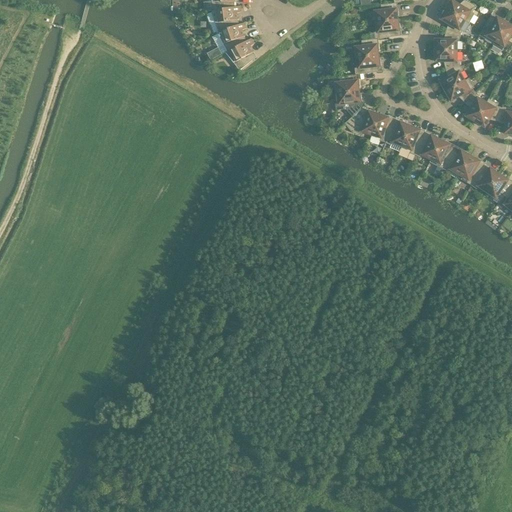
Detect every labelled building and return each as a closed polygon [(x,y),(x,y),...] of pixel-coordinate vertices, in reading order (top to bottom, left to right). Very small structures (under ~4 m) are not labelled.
[(211,0),(213,11),(234,8),(233,3),(234,2),(234,0),(211,0)] [(465,21),(469,24),(474,14),(472,13),(476,7),(464,0),(464,1),(459,5),(452,1),(450,3),(444,9),(465,21)] [(398,16),(397,3),(394,4),(381,5),(382,11),(375,12),(376,23),(397,20),(397,16),(398,16)] [(240,7),(234,8),(213,11),(206,12),(212,12),(219,32),(238,25),(237,21),(238,20),(237,13),(241,13),(240,7)] [(460,30),(465,21),(444,9),(442,17),(441,20),(448,24),(446,32),(460,36),(462,31),(460,30)] [(496,19),(491,16),(484,28),(479,36),(484,39),(486,36),(495,41),(506,23),(497,18),(496,19)] [(375,39),(378,39),(401,36),(399,24),(398,24),(397,20),(376,23),(378,32),(374,33),(375,39)] [(217,33),(227,52),(246,42),(243,38),(244,37),(242,30),(246,29),(244,23),(238,25),(219,32),(212,34),(212,35),(217,33)] [(509,50),(511,45),(511,26),(506,23),(495,41),(493,46),(502,51),(504,47),(509,50)] [(460,36),(446,32),(444,41),(435,40),(435,43),(433,51),(456,51),(456,41),(459,41),(460,36)] [(251,39),(246,42),(227,52),(221,55),(221,56),(226,53),(240,71),(256,58),(253,53),(250,46),(254,44),(251,39)] [(378,39),(375,39),(361,41),(362,47),(356,48),(357,58),(378,56),(377,52),(379,52),(378,39)] [(446,70),(460,66),(459,61),(456,61),(456,51),(433,51),(435,59),(435,62),(443,62),(446,70)] [(355,69),(356,75),(358,75),(382,72),(380,60),(378,60),(378,56),(357,58),(358,68),(355,69)] [(462,71),(460,66),(446,70),(448,79),(441,83),(442,85),(444,93),(464,81),(459,73),(462,71)] [(360,87),(358,75),(356,75),(342,77),(343,83),(336,84),(338,94),(358,92),(358,88),(360,87)] [(469,79),(464,81),(444,93),(450,99),(451,101),(458,97),(464,103),(475,93),(472,89),(474,88),(469,79)] [(352,117),(365,106),(362,102),(361,96),(359,96),(358,92),(338,94),(339,104),(335,104),(336,111),(346,110),(352,117)] [(474,124),(486,104),(477,98),(479,96),(475,93),(464,103),(470,109),(466,117),(469,118),(474,124)] [(489,99),(486,104),(474,124),(482,126),(485,127),(489,120),(497,123),(502,108),(497,106),(498,105),(489,99)] [(365,106),(352,117),(345,124),(352,132),(361,135),(362,132),(372,135),(378,115),(374,114),(375,112),(369,110),(365,106)] [(507,134),(511,136),(511,108),(502,107),(502,108),(497,123),(505,125),(504,134),(507,134)] [(385,143),(389,134),(395,119),(383,115),(382,116),(378,115),(372,135),(381,138),(380,141),(385,143)] [(410,127),(406,125),(407,124),(395,119),(389,134),(385,143),(391,146),(392,143),(402,146),(410,127)] [(410,153),(416,156),(426,132),(414,127),(414,128),(410,127),(402,146),(411,150),(410,153)] [(422,155),(431,160),(440,142),(440,141),(437,139),(438,137),(426,132),(416,156),(421,158),(422,155)] [(440,141),(440,142),(431,160),(440,164),(439,167),(444,170),(456,147),(445,141),(444,143),(440,141)] [(467,155),(467,153),(456,147),(444,170),(449,173),(451,170),(459,175),(470,157),(467,155)] [(471,186),(486,164),(475,157),(474,159),(470,157),(459,175),(468,180),(466,183),(471,186)] [(499,175),(495,172),(496,171),(486,164),(471,186),(477,189),(478,187),(487,192),(499,175)] [(499,175),(487,192),(495,198),(493,201),(498,204),(504,196),(511,185),(511,181),(503,176),(502,177),(499,175)]
